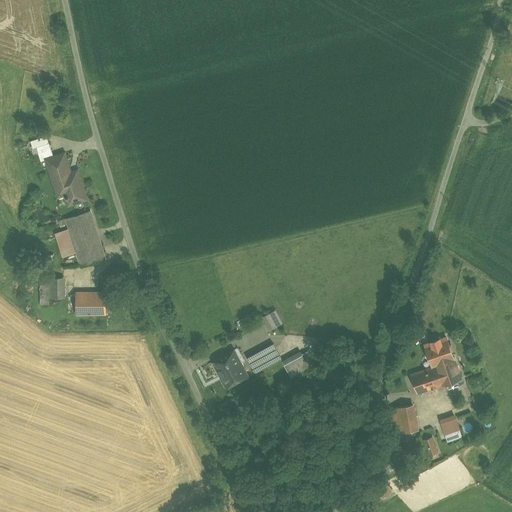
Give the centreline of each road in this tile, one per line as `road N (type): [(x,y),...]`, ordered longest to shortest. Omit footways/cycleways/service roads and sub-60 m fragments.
road 1 (unclassified): [(252,511),(140,269),(68,0)]
road 2 (unclassified): [(472,121),(338,511)]
road 3 (unclassified): [(498,0),(472,121)]
